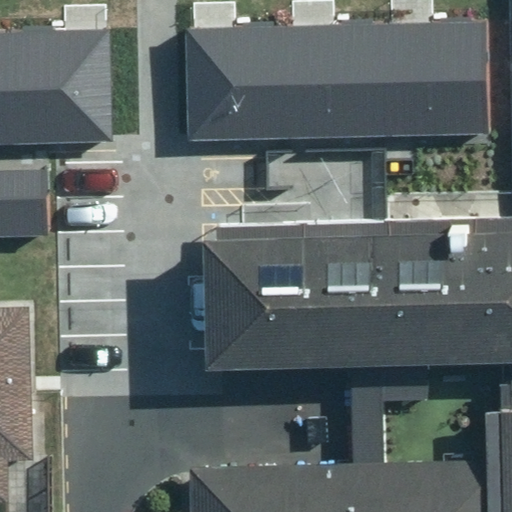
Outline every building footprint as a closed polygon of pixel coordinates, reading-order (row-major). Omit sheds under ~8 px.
[(180,24),(184,141),(507,130),(503,13),(180,24)] [(117,18),(0,22),(0,135),(121,132),(117,18)] [(0,230),(56,228),(53,167),(0,168),(0,230)] [(85,251),(113,253),(116,221),(108,220),(110,190),(84,188),(80,232),(87,233),(85,251)] [(511,232),(206,239),(209,368),(352,365),(433,363),(511,361),(511,232)] [(183,257),(72,257),(61,257),(61,346),(185,343),(183,257)] [(30,306),(0,306),(0,503),(10,504),(9,462),(34,462),(30,306)] [(352,365),(354,463),(387,463),(386,400),(434,399),(433,363),(352,365)] [(511,511),(511,411),(487,412),(488,461),(387,463),(354,463),(192,466),(192,511),(511,511)]
